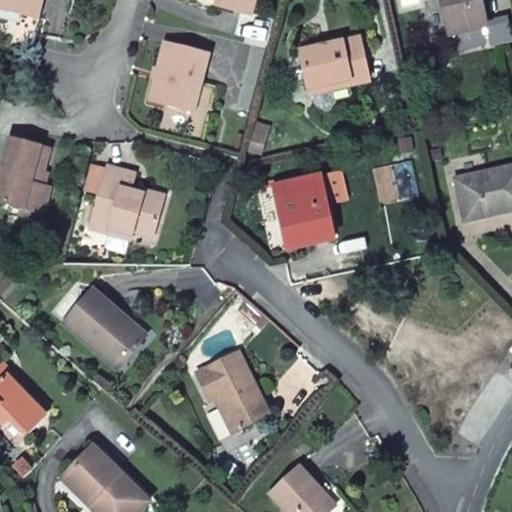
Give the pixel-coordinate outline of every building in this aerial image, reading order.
[(38,0),(0,0),(0,7),(34,16),(38,0)] [(217,0),(217,3),(251,13),(254,0),(217,0)] [(481,0),(442,0),(450,35),(454,51),(484,44),(481,28),(487,27),(481,0)] [(349,79),(350,84),(369,80),(359,38),(301,51),(309,87),(312,87),(349,79)] [(210,53),(168,42),(153,98),(196,110),(210,53)] [(352,91),(350,84),(349,79),(312,87),(316,104),(325,110),(331,108),(336,100),(335,98),(350,95),(352,91)] [(51,154),(12,143),(0,190),(0,204),(46,216),(52,192),(42,190),(51,154)] [(511,166),(455,179),(464,221),(511,210),(511,166)] [(101,196),(107,173),(92,169),(86,192),(101,196)] [(131,196),(132,191),(136,178),(108,170),(107,173),(101,196),(92,233),(110,238),(112,234),(134,239),(135,235),(155,240),(166,200),(146,195),(145,200),(131,196)] [(321,176),(275,186),(288,249),(334,239),(321,176)] [(146,195),(132,191),(131,196),(145,200),(146,195)] [(93,289),(64,322),(117,368),(142,340),(116,318),(120,313),(93,289)] [(219,396),(235,430),(269,414),(238,351),(196,372),(209,400),(214,398),(219,396)] [(0,382),(7,376),(21,391),(26,386),(4,362),(0,365),(0,382)] [(36,407),(21,391),(7,376),(0,382),(0,422),(9,414),(28,435),(44,420),(33,409),(36,407)] [(231,432),(235,430),(219,396),(214,398),(231,432)] [(130,494),(134,489),(94,449),(63,481),(94,511),(143,511),(146,510),(130,494)] [(299,466),(269,492),(286,511),(328,511),(331,510),(315,492),(319,489),(299,466)] [(151,505),(134,489),(130,494),(146,510),(151,505)]
